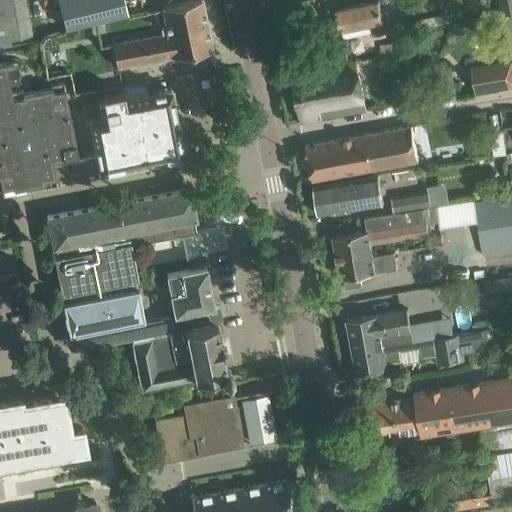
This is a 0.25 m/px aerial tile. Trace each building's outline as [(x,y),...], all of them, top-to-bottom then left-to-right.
[(127,12),(124,0),(59,0),(66,28),(127,12)] [(172,56),(211,49),(201,0),(195,0),(163,6),(166,26),(161,27),(162,34),(112,43),(117,66),(172,56)] [(379,0),(375,0),(336,8),(340,28),(343,40),(373,33),(373,35),(385,33),(382,19),(383,19),(379,0)] [(511,0),(500,0),(511,57),(511,56),(511,0)] [(25,9),(0,12),(0,45),(11,44),(11,40),(30,36),(25,9)] [(409,44),(406,32),(413,31),(411,22),(390,26),(395,47),(409,44)] [(367,108),(357,60),(291,73),(301,121),(367,108)] [(0,179),(2,188),(14,185),(15,188),(43,182),(43,180),(56,177),(55,174),(68,171),(67,165),(65,157),(70,157),(78,155),(68,102),(65,88),(52,91),(51,88),(24,93),(24,96),(13,98),(11,92),(9,81),(20,79),(17,61),(6,63),(6,61),(0,62),(0,179)] [(511,84),(511,63),(511,61),(473,67),(477,91),(511,84)] [(451,69),(430,73),(434,96),(436,96),(455,93),(451,69)] [(184,155),(174,101),(171,88),(148,93),(145,81),(122,86),(123,92),(102,96),(106,115),(90,118),(100,171),(184,155)] [(418,159),(416,144),(412,124),(306,145),(313,179),(332,176),(418,159)] [(97,156),(71,161),(74,176),(100,171),(97,156)] [(333,180),(314,183),(318,213),(338,210),(378,204),(384,203),(382,196),(387,191),(385,183),(380,180),(379,173),(373,174),(333,180)] [(138,278),(131,243),(195,231),(192,219),(194,218),(194,219),(197,218),(191,187),(47,215),(53,247),(56,246),(58,256),(54,256),(61,293),(65,293),(67,300),(137,286),(135,279),(138,278)] [(392,198),(394,212),(431,206),(429,192),(392,198)] [(511,194),(474,201),(462,204),(466,225),(478,223),(483,255),(511,250),(511,194)] [(353,233),(334,236),(337,254),(372,248),(371,244),(404,238),(404,237),(429,233),(425,208),(366,218),(368,230),(353,233)] [(372,248),(337,254),(340,277),(344,276),(346,287),(362,284),(361,274),(397,268),(395,252),(373,255),(372,248)] [(213,303),(206,267),(206,265),(203,265),(166,273),(174,312),(211,305),(211,306),(214,305),(213,302),(213,303)] [(511,274),(484,279),(487,299),(511,294),(511,274)] [(221,341),(217,323),(172,332),(171,330),(172,330),(169,316),(144,321),(143,318),(144,318),(138,286),(137,286),(67,300),(62,301),(65,312),(64,312),(66,322),(67,322),(69,333),(79,331),(80,333),(79,333),(82,348),(131,338),(132,340),(131,340),(141,390),(148,389),(222,375),(222,377),(226,379),(230,378),(232,375),(232,371),(228,368),(226,369),(223,354),(224,354),(221,341)] [(415,341),(413,328),(409,308),(347,319),(353,352),(415,341)] [(490,327),(415,341),(353,352),(357,372),(388,367),(388,364),(405,361),(403,351),(420,348),(422,358),(438,355),(440,363),(470,357),(490,327)] [(417,395),(415,395),(421,430),(421,434),(481,424),(485,453),(454,458),(457,480),(488,475),(492,497),(511,493),(511,378),(417,394),(417,395)] [(276,436),(268,393),(242,398),(243,404),(235,405),(233,395),(182,405),(182,406),(186,405),(187,412),(156,418),(163,461),(189,457),(188,452),(241,443),(240,436),(248,435),(249,441),(276,436)] [(385,400),(366,403),(371,438),(391,435),(421,430),(415,395),(385,400)] [(0,462),(74,450),(86,448),(82,427),(70,429),(65,402),(52,404),(51,397),(33,400),(34,408),(23,410),(21,398),(0,401),(0,462)] [(296,511),(290,478),(265,483),(270,511),(296,511)] [(270,511),(265,483),(242,487),(246,511),(270,511)] [(246,511),(242,487),(218,491),(221,511),(246,511)] [(221,511),(218,491),(194,496),(196,511),(221,511)]
